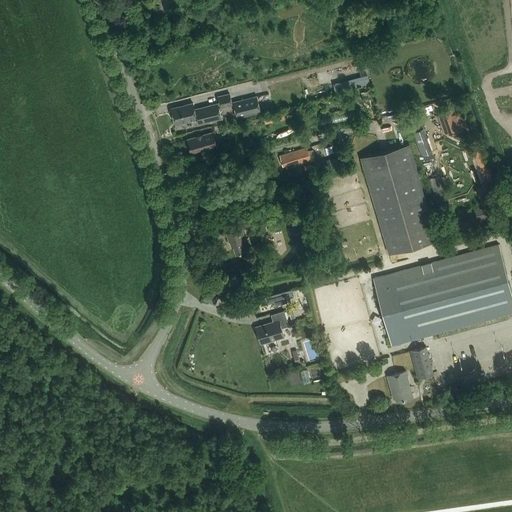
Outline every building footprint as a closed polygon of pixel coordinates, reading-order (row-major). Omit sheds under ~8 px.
[(221,108),(233,105),(230,92),(217,96),(221,108)] [(233,101),(237,118),(261,112),(257,95),(233,101)] [(174,119),(176,124),(196,118),(198,123),(221,117),(218,102),(195,108),(193,102),(171,107),(173,112),(172,114),(173,117),(174,119)] [(454,108),(438,114),(445,132),(448,131),(449,134),(461,130),(460,128),(467,126),(462,111),(455,113),(454,108)] [(284,118),(283,111),(263,116),(265,123),(284,118)] [(421,155),(433,151),(424,128),(413,132),(421,155)] [(187,138),(191,151),(216,144),(213,131),(187,138)] [(389,253),(437,240),(409,143),(360,156),(389,253)] [(280,155),(283,165),(286,165),(287,168),(311,160),(307,147),(280,155)] [(338,156),(323,160),(325,169),(332,167),(333,169),(341,167),(338,156)] [(249,214),(237,218),(241,227),(252,223),(249,214)] [(236,253),(249,249),(242,228),(227,233),(229,242),(230,241),(232,246),(234,245),(236,253)] [(391,345),(511,312),(511,291),(499,243),(373,277),(391,345)] [(268,303),(274,301),(275,305),(287,302),(285,298),(293,296),(291,289),(266,296),(268,303)] [(281,328),(289,325),(284,310),(271,314),(273,321),(256,326),(261,343),(284,336),(281,328)] [(426,345),(411,350),(418,378),(434,374),(426,345)] [(297,349),(292,351),(296,363),(301,362),(297,349)] [(399,401),(413,397),(406,370),(387,375),(394,398),(398,397),(399,401)]
